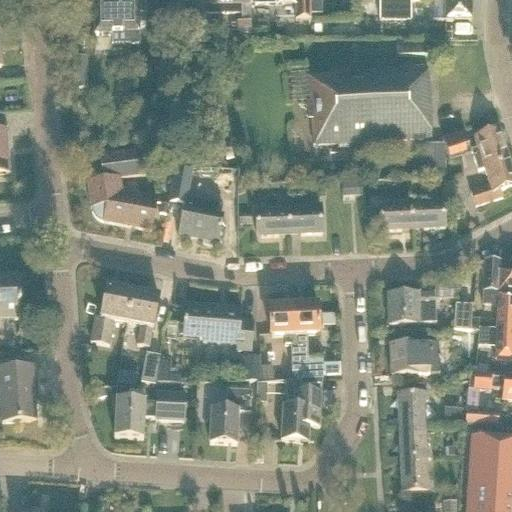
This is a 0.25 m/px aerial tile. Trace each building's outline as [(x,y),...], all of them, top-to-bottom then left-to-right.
[(92,0),(92,39),(125,38),(126,47),(138,47),(137,0),(92,0)] [(250,9),(250,0),(187,0),(187,17),(240,16),(240,9),(250,9)] [(253,0),(253,9),(296,9),(296,26),(310,26),(310,0),(253,0)] [(444,4),(444,0),(378,0),(379,23),(411,23),(411,4),(444,4)] [(471,0),(444,0),(444,4),(445,4),(445,24),(472,24),(471,0)] [(241,10),(241,26),(251,26),(250,10),(241,10)] [(71,93),(87,93),(87,60),(72,60),(71,93)] [(313,149),(431,140),(426,71),(327,78),(327,80),(309,82),(313,149)] [(5,135),(0,135),(0,178),(8,178),(5,135)] [(478,175),(485,173),(510,165),(500,135),(475,143),(478,152),(471,155),(478,175)] [(465,156),(470,155),(465,140),(445,146),(451,165),(466,161),(465,156)] [(428,181),(446,180),(444,148),(427,149),(428,181)] [(104,184),(148,178),(145,153),(101,159),(104,184)] [(511,189),(511,170),(510,165),(485,173),(486,178),(482,179),(486,191),(470,196),(475,210),(502,201),(499,194),(511,189)] [(208,172),(193,175),(191,182),(207,182),(208,172)] [(186,210),(193,175),(174,178),(169,207),(186,210)] [(468,184),(464,175),(449,180),(452,190),(468,184)] [(156,204),(122,198),(120,182),(86,188),(91,213),(92,217),(94,220),(96,223),(98,225),(101,226),(103,227),(150,235),(156,204)] [(343,203),(361,202),(361,190),(342,191),(343,203)] [(159,204),(158,215),(166,216),(167,205),(159,204)] [(436,207),(411,208),(412,234),(445,233),(443,204),(436,204),(436,207)] [(412,234),(411,208),(385,209),(385,206),(379,206),(380,236),(412,234)] [(313,213),(288,214),(289,240),(322,238),(320,209),(313,209),(313,213)] [(289,240),(288,214),(263,215),(262,212),(255,212),(256,241),(289,240)] [(217,248),(222,221),(183,214),(178,240),(217,248)] [(228,226),(229,243),(240,243),(239,226),(228,226)] [(511,276),(499,276),(500,265),(484,264),(481,309),(498,309),(498,294),(511,295),(511,276)] [(0,322),(16,322),(14,279),(0,279),(0,322)] [(435,298),(435,300),(456,299),(455,283),(434,284),(435,298)] [(114,325),(127,327),(132,296),(106,292),(101,321),(93,319),(89,345),(109,349),(114,325)] [(486,350),(495,351),(494,364),(511,364),(511,295),(498,294),(498,309),(496,333),(478,332),(477,350),(486,350)] [(132,296),(127,327),(140,330),(136,349),(150,352),(153,332),(154,332),(159,302),(132,296)] [(389,330),(436,328),(435,300),(435,298),(388,300),(389,330)] [(307,363),(306,339),(319,338),(317,308),(293,310),(294,349),(290,349),(291,364),(299,363),(300,377),(296,377),(296,383),(301,383),(323,381),(323,378),(322,365),(322,362),(307,363)] [(470,335),(471,310),(456,309),(454,334),(470,335)] [(251,356),(253,327),(240,326),(241,314),(185,310),(183,341),(203,343),(202,347),(220,348),(221,345),(237,346),(236,355),(251,356)] [(294,349),(293,310),(268,311),(270,341),(284,340),(284,350),(290,349),(294,349)] [(479,320),(471,320),(470,331),(478,332),(479,320)] [(474,357),(474,337),(461,337),(461,357),(474,357)] [(440,350),(427,350),(427,348),(389,350),(391,380),(418,379),(418,389),(436,388),(436,378),(429,378),(428,363),(440,362),(440,350)] [(486,350),(477,350),(477,358),(486,358),(486,350)] [(154,387),(160,361),(146,359),(141,385),(154,387)] [(242,361),(243,385),(260,384),(259,360),(242,361)] [(339,364),(322,365),(323,378),(339,378),(339,364)] [(31,395),(35,395),(32,370),(0,372),(0,424),(0,427),(34,424),(31,395)] [(261,371),(261,384),(272,384),(272,371),(261,371)] [(492,380),(474,379),(469,378),(467,395),(490,397),(490,394),(502,395),(501,406),(511,407),(511,404),(511,383),(491,382),(492,380)] [(307,449),(308,433),(318,433),(321,385),(286,387),(284,413),(282,413),(280,447),(307,449)] [(249,417),(251,397),(227,396),(226,414),(212,414),(210,447),(236,449),(238,417),(249,417)] [(402,422),(402,432),(425,431),(424,405),(427,405),(427,398),(397,400),(398,422),(402,422)] [(183,427),(185,400),(157,399),(156,410),(144,409),(144,407),(116,406),(114,443),(142,444),(143,422),(155,423),(155,425),(183,427)] [(467,402),(466,411),(476,412),(477,403),(467,402)] [(461,410),(444,409),(443,421),(460,423),(461,410)] [(497,431),(498,419),(466,416),(465,428),(497,431)] [(399,444),(400,465),(430,463),(430,456),(426,457),(425,431),(402,432),(403,443),(399,444)] [(511,511),(511,505),(511,444),(471,441),(465,511),(511,511)] [(453,449),(444,449),(444,458),(453,458),(453,449)] [(430,463),(400,465),(400,466),(404,465),(404,475),(401,475),(402,497),(432,496),(431,488),(428,488),(426,464),(430,464),(430,463)]
